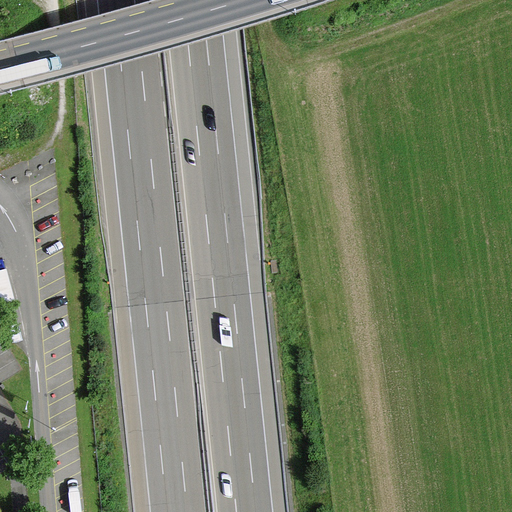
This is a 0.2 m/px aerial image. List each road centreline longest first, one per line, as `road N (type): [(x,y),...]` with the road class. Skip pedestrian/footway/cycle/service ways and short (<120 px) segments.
road 1 (motorway): [(245,511),(192,0)]
road 2 (motorway): [(125,0),(178,511)]
road 3 (unclassified): [(47,511),(30,312),(0,199)]
road 4 (track): [(260,0),(270,51),(291,61),(468,0)]
road 5 (secondary): [(0,67),(242,0)]
